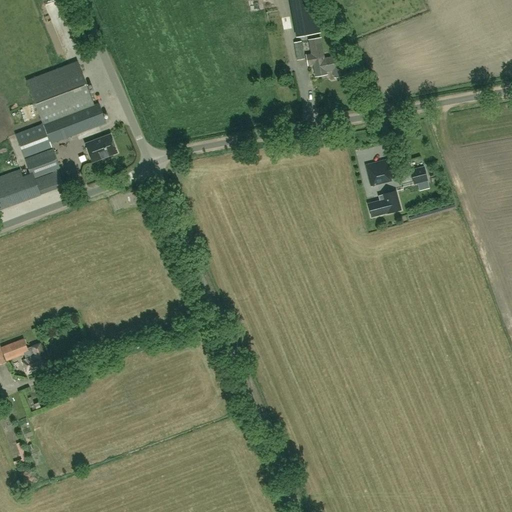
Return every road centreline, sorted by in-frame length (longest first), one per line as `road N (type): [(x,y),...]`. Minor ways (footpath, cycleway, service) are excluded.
road 1 (unclassified): [(151,165),(299,511)]
road 2 (unclassified): [(151,165),(168,154),(511,92)]
road 3 (unclassified): [(82,0),(151,165)]
road 4 (unclassified): [(0,226),(151,165)]
road 5 (unknown): [(382,114),(335,0)]
